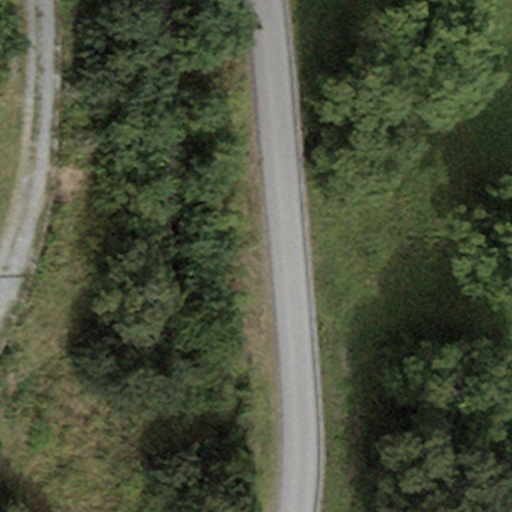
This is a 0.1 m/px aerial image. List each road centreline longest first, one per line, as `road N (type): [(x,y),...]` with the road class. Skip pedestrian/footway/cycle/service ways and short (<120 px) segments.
road 1 (unclassified): [(291,511),(297,451),(265,0)]
road 2 (track): [(43,0),(45,138),(21,244),(0,290)]
